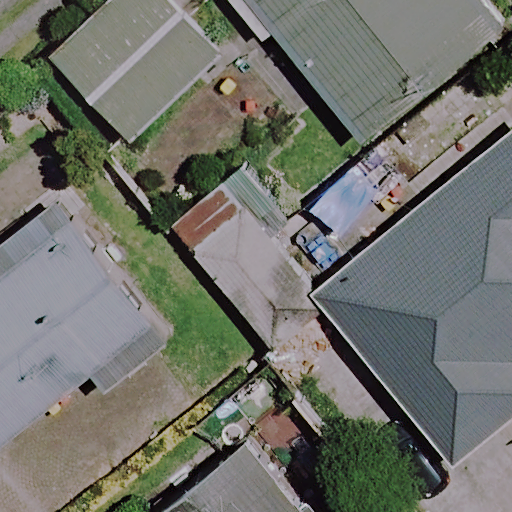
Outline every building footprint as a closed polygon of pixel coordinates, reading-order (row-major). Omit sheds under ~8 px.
[(279,100),(186,0),(117,0),(58,54),(182,189),(279,100)] [(476,0),(228,0),(260,41),(280,25),(369,137),(502,31),(476,0)] [(511,137),(324,292),(460,457),(511,414),(511,137)] [(180,338),(60,179),(0,223),(0,448),(104,371),(116,386),(180,338)] [(302,511),(251,448),(171,511),(302,511)]
